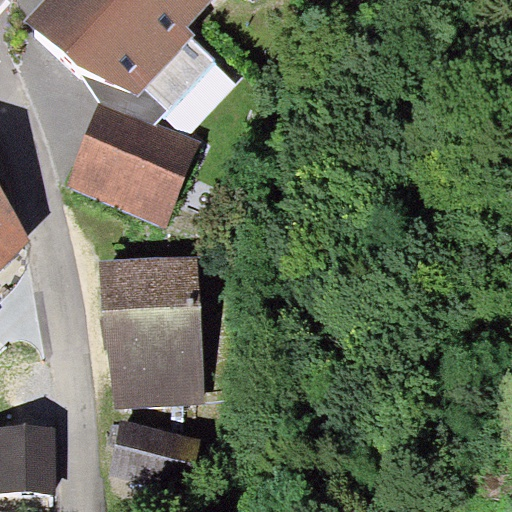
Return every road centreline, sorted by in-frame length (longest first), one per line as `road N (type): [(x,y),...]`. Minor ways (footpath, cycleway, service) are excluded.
road 1 (residential): [(0,99),(54,269),(79,426),(78,511)]
road 2 (track): [(511,262),(441,372),(427,511)]
